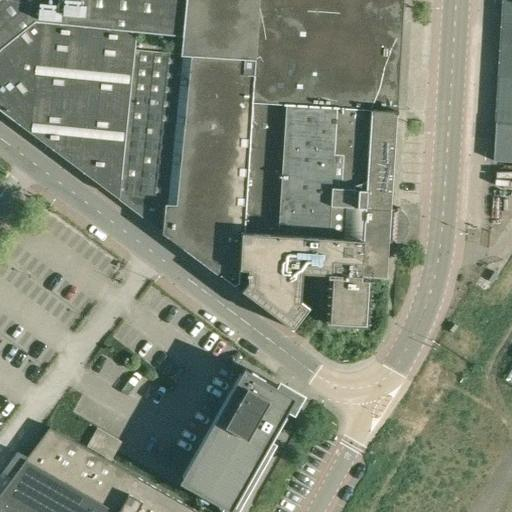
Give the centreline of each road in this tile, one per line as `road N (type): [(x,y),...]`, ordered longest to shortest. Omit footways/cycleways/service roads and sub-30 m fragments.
road 1 (unclassified): [(357,388),(317,377),(0,139)]
road 2 (unclassified): [(357,388),(394,370),(435,272),(455,0)]
road 3 (unclassified): [(314,511),(357,429),(357,388)]
